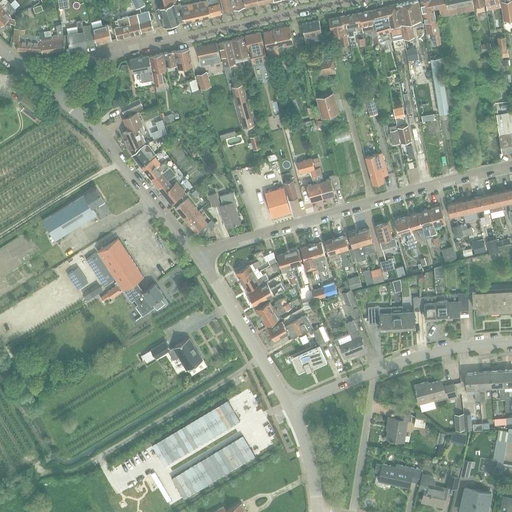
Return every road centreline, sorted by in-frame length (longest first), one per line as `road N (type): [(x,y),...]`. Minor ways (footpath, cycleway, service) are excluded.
road 1 (residential): [(199,259),(217,246),(511,164)]
road 2 (residential): [(340,0),(111,51),(64,96)]
road 3 (residential): [(288,406),(407,360),(511,341)]
road 4 (secondary): [(199,259),(107,136),(64,96)]
road 5 (secondary): [(288,406),(199,259)]
